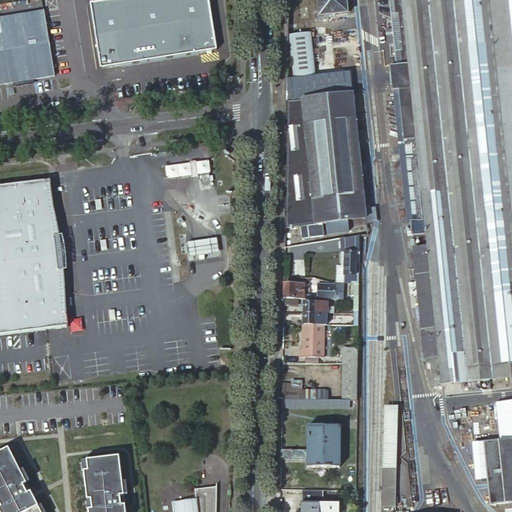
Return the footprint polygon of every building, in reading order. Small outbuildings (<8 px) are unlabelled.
[(213,19),(210,0),(106,0),(99,1),(91,3),(94,24),(101,68),(114,66),(133,63),(137,62),(183,55),(187,54),(207,51),(219,49),(213,19)] [(210,0),(213,19),(218,18),(215,0),(210,0)] [(340,0),(311,0),(313,18),(342,14),(340,0)] [(420,210),(399,0),(385,0),(390,39),(383,40),(387,66),(393,66),(408,212),(420,210)] [(511,0),(399,0),(420,210),(424,243),(412,247),(423,357),(429,355),(433,383),(511,378),(511,0)] [(0,84),(15,82),(34,79),(55,76),(44,11),(0,18),(0,84)] [(296,37),(300,81),(322,79),(318,35),(296,37)] [(183,55),(184,60),(220,54),(219,49),(207,51),(187,54),(183,55)] [(114,66),(101,68),(102,73),(138,67),(137,62),(133,63),(114,66)] [(348,95),(346,77),(322,79),(300,81),(296,81),(297,101),(348,95)] [(34,79),(15,82),(15,88),(35,84),(34,79)] [(360,220),(348,95),(297,101),(296,101),(310,225),(360,220)] [(212,172),(211,160),(167,166),(168,178),(212,172)] [(53,200),(50,178),(0,184),(0,332),(70,323),(64,278),(60,248),(53,200)] [(334,246),(360,241),(360,234),(333,239),(334,246)] [(221,252),(218,237),(200,240),(188,242),(190,256),(201,255),(221,252)] [(354,284),(359,284),(359,274),(356,274),(356,251),(345,251),(344,283),(354,284)] [(298,299),(303,299),(303,284),(283,284),(283,298),(285,298),(298,299)] [(320,285),(319,299),(343,300),(344,285),(320,285)] [(302,313),(314,313),(324,313),(324,302),(319,302),(319,306),(314,305),(314,302),(303,301),(302,313)] [(302,313),(302,325),(321,326),(321,319),(324,319),(324,316),(321,315),(321,317),(314,317),(314,313),(302,313)] [(322,357),(323,326),(321,326),(302,325),(301,349),(298,349),(299,356),(322,357)] [(358,349),(343,349),(343,364),(358,365),(358,349)] [(348,402),(357,402),(358,365),(343,364),(342,402),(348,402)] [(281,390),(281,400),(301,401),(323,401),(323,391),(301,391),(301,386),(282,385),(281,390)] [(301,401),(281,400),(281,408),(348,410),(348,402),(342,402),(323,401),(301,401)] [(493,435),(511,434),(511,402),(503,403),(503,416),(493,416),(493,435)] [(380,505),(394,506),(398,404),(384,404),(380,505)] [(307,447),(281,446),(281,459),(307,459),(306,468),(339,468),(339,426),(307,426),(307,447)] [(511,502),(511,439),(483,442),(490,505),(511,502)] [(40,511),(28,489),(26,491),(22,483),(25,482),(7,446),(0,449),(0,511),(40,511)] [(124,511),(123,502),(120,502),(119,494),(122,494),(118,454),(87,458),(88,468),(84,468),(87,496),(91,496),(92,505),(88,506),(88,511),(124,511)] [(340,484),(340,492),(356,493),(356,465),(348,465),(348,484),(340,484)] [(215,511),(215,488),(193,491),(194,500),(171,502),(172,511),(215,511)] [(323,491),(302,490),(302,503),(301,503),(300,511),(337,511),(338,504),(322,503),(323,491)]
